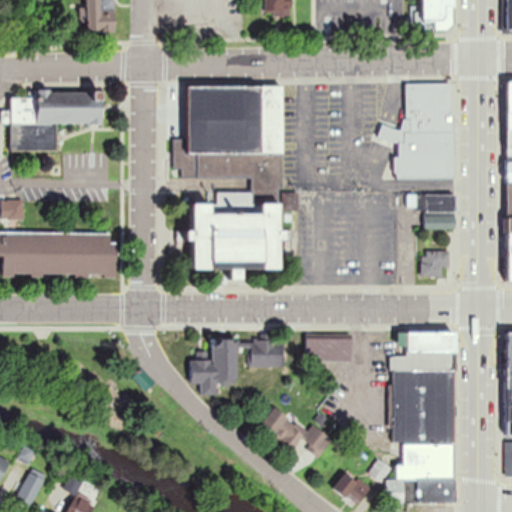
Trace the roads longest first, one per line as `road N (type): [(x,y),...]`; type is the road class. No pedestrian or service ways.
road 1 (residential): [(0,67),(511,59)]
road 2 (residential): [(511,305),(0,309)]
road 3 (primary): [(478,511),(477,60)]
road 4 (residential): [(145,310),(142,0)]
road 5 (residential): [(322,511),(196,409),(146,349),(145,310)]
